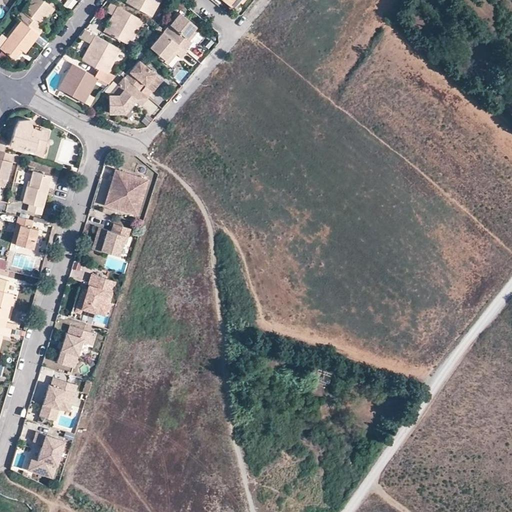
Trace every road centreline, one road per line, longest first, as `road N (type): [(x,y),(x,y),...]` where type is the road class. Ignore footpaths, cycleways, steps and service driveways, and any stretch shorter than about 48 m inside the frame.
road 1 (residential): [(0,455),(102,131)]
road 2 (track): [(346,511),(511,283)]
road 3 (residential): [(195,0),(227,26),(228,41),(140,144),(102,131)]
